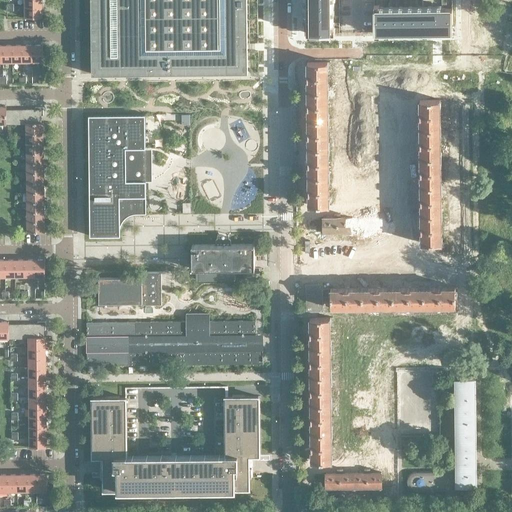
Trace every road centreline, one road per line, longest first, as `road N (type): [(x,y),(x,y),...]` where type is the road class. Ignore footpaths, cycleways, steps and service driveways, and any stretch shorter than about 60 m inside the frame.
road 1 (residential): [(70,511),(69,308)]
road 2 (residential): [(284,360),(284,201)]
road 3 (residential): [(67,250),(68,93)]
road 4 (residential): [(284,511),(284,360)]
road 5 (residential): [(284,201),(283,53)]
